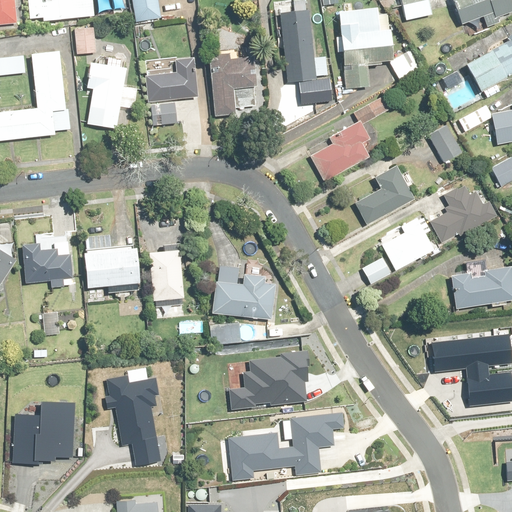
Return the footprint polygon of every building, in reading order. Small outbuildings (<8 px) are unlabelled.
[(109,0),(114,33),(142,29),(139,9),(176,3),(174,0),(109,0)] [(410,0),(376,0),(382,33),(415,27),(410,0)] [(489,0),(437,0),(432,1),(443,42),(497,26),(489,0)] [(292,18),(260,20),(265,95),(298,93),(292,18)] [(377,71),(373,40),(348,44),(347,36),(324,37),(326,99),(350,98),(349,75),(377,71)] [(76,38),(57,39),(58,66),(78,65),(76,38)] [(507,42),(505,38),(490,45),(493,49),(448,73),(464,104),(511,79),(511,41),(511,40),(507,42)] [(0,151),(37,149),(36,141),(52,139),(44,62),(14,63),(15,118),(0,118),(0,151)] [(7,67),(0,67),(0,86),(9,86),(7,67)] [(159,68),(159,80),(127,82),(128,111),(181,109),(180,81),(180,80),(179,68),(159,68)] [(112,76),(80,71),(68,136),(100,142),(112,76)] [(219,126),(216,98),(240,94),(236,73),(214,77),(214,76),(189,78),(195,129),(219,126)] [(503,154),(501,139),(511,137),(511,109),(496,111),(497,121),(474,124),(478,157),(503,154)] [(156,114),(131,116),(132,135),(157,134),(156,114)] [(430,132),(409,144),(425,173),(446,161),(430,132)] [(316,155),(291,167),(304,194),(352,170),(342,150),(350,146),(344,133),(313,148),(316,155)] [(511,181),(511,156),(511,155),(487,168),(498,189),(511,181)] [(379,178),(358,188),(363,200),(337,212),(348,236),(396,213),(385,189),(379,178)] [(473,187),(444,197),(447,204),(440,207),(443,213),(427,219),(437,242),(489,220),(479,198),(477,198),(473,187)] [(398,227),(402,234),(378,244),(388,269),(430,252),(420,227),(418,228),(414,220),(398,227)] [(379,257),(357,268),(366,286),(388,275),(379,257)] [(37,259),(3,260),(4,296),(32,295),(33,299),(43,299),(43,288),(53,288),(52,267),(38,267),(37,259)] [(119,259),(66,261),(68,300),(121,298),(119,259)] [(164,260),(132,261),(134,311),(166,310),(164,260)] [(221,279),(201,276),(195,324),(214,327),(215,325),(250,332),(255,304),(257,305),(260,290),(226,283),(224,296),(219,294),(221,279)] [(470,280),(433,286),(436,320),(500,315),(493,276),(470,280)] [(59,335),(59,319),(44,320),(45,336),(59,335)] [(109,397),(105,398),(108,411),(116,410),(122,448),(132,447),(135,466),(160,461),(151,404),(160,403),(156,379),(129,383),(128,377),(107,380),(109,397)] [(76,405),(43,403),(42,417),(16,415),(13,463),(37,464),(37,460),(57,461),(58,458),(72,459),(76,405)] [(136,508),(135,500),(116,502),(117,511),(162,511),(162,505),(136,508)]
